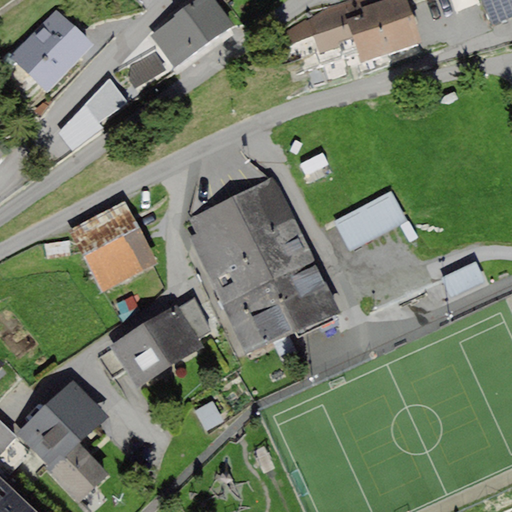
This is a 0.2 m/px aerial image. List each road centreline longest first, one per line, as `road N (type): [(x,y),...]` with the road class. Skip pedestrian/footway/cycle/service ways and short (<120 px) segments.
road 1 (residential): [(511,58),(328,94),(252,122),(0,252)]
road 2 (unclassified): [(0,215),(296,0)]
road 3 (unclassified): [(0,176),(161,0)]
